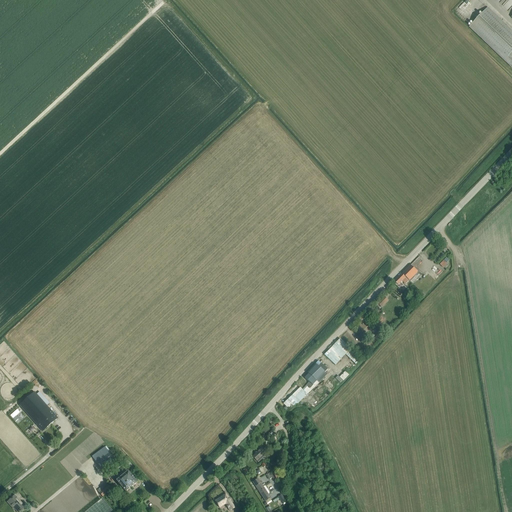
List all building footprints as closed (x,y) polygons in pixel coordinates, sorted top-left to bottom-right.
[(511,68),(511,67),(511,54),(511,53),(511,30),(488,8),(469,28),(511,68)] [(420,264),(425,259),(422,256),(416,261),(420,264)] [(410,265),(402,273),(409,280),(413,284),(421,276),(414,269),(411,265),(410,265)] [(402,273),(394,281),(398,285),(402,281),(405,284),(409,280),(402,273)] [(381,307),(387,301),(383,297),(377,303),(381,307)] [(377,328),(384,320),(380,316),(373,324),(377,328)] [(335,365),(351,349),(340,339),(324,355),(335,365)] [(302,389),(300,387),(290,397),(283,403),(290,410),(294,406),(298,401),(299,402),(318,383),(330,372),(328,371),(324,367),(321,363),(318,366),(315,364),(307,373),(308,374),(305,378),(309,382),(302,389)] [(348,370),(343,375),(347,379),(352,373),(348,370)] [(43,431),(46,428),(58,418),(34,392),(19,405),(43,431)] [(96,462),(109,453),(105,447),(92,456),(96,462)] [(258,462),(267,454),(261,448),(253,457),(256,460),(258,462)] [(113,458),(109,453),(96,462),(100,467),(113,458)] [(104,473),(108,470),(117,464),(113,458),(100,467),(104,473)] [(132,466),(126,458),(122,462),(128,470),(132,466)] [(125,492),(137,482),(128,471),(117,481),(125,492)] [(268,472),(267,473),(267,474),(267,475),(269,479),(273,477),(274,480),(279,478),(276,472),(271,475),(271,474),(270,473),(269,473),(268,472)] [(258,490),(263,487),(258,479),(253,482),(258,490)] [(102,496),(112,489),(107,483),(97,490),(102,496)] [(266,501),(271,498),(263,487),(258,490),(266,501)] [(235,508),(229,498),(226,494),(215,501),(219,508),(225,504),(230,511),(235,508)] [(19,511),(25,507),(14,495),(7,502),(13,508),(13,507),(17,511),(19,511)] [(110,511),(112,511),(102,498),(85,511),(110,511)]
